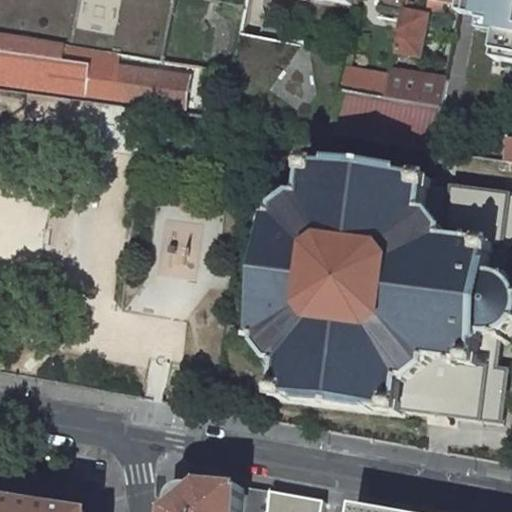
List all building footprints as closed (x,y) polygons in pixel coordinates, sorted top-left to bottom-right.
[(207,0),(175,0),(164,63),(195,68),(207,0)] [(391,0),(384,42),(399,45),(406,11),(407,0),(391,0)] [(511,62),(511,0),(462,0),(461,6),(459,15),(480,18),(480,22),(498,25),(492,58),(511,62)] [(430,15),(406,11),(399,45),(398,52),(422,57),(430,15)] [(347,49),(333,46),(331,52),(346,55),(347,49)] [(0,50),(0,86),(187,112),(192,78),(117,67),(113,70),(0,50)] [(392,78),(343,70),(342,76),(339,91),(388,99),(392,78)] [(447,79),(394,71),(392,78),(388,99),(442,107),(447,79)] [(437,180),(311,164),(309,178),(311,178),(308,195),(304,195),(304,200),(301,200),(284,212),(284,215),(279,214),(262,346),(267,346),(266,349),(279,366),(282,366),(281,371),(285,371),(283,389),(281,389),(280,402),(406,419),(407,414),(505,426),(511,371),(511,370),(501,369),(504,345),(510,343),(509,338),(511,338),(511,336),(511,195),(436,185),(437,180)] [(175,511),(270,511),(272,494),(206,486),(175,511)] [(324,511),(326,504),(272,494),(270,511),(324,511)] [(0,511),(11,511),(12,503),(0,501),(0,511)] [(59,511),(12,503),(11,511),(59,511)]
